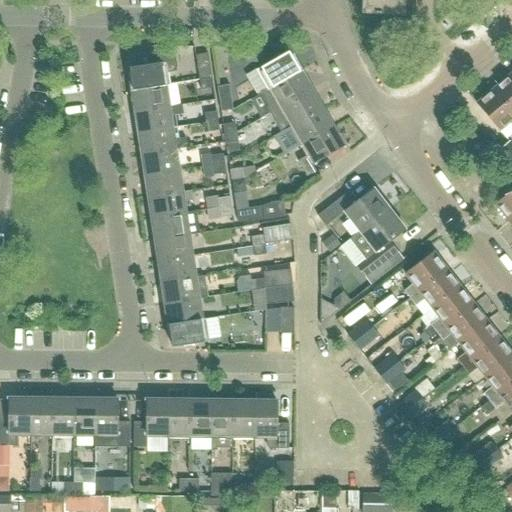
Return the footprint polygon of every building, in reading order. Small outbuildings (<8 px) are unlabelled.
[(361,0),(361,14),(404,16),(404,0),(361,0)] [(129,69),(133,91),(165,86),(169,85),(168,73),(174,72),(176,67),(174,51),(139,56),(141,67),(129,69)] [(261,94),(300,72),(289,52),(256,71),(257,71),(248,77),(258,95),(261,93),(261,94)] [(211,79),(207,54),(195,56),(199,81),(211,79)] [(270,114),(311,91),(300,72),(261,94),(268,106),(267,109),(270,114)] [(511,78),(510,76),(493,90),(511,111),(511,78)] [(213,88),(211,79),(199,81),(200,90),(213,88)] [(217,87),(219,100),(231,98),(229,85),(217,87)] [(165,86),(133,91),(136,112),(168,107),(165,86)] [(511,127),(511,111),(493,90),(476,104),(499,132),(509,123),(511,127)] [(289,128),(321,109),(311,91),(270,114),(281,132),(289,128)] [(233,110),(231,98),(219,100),(221,112),(233,110)] [(136,112),(139,134),(171,129),(169,116),(183,114),(181,105),(168,107),(136,112)] [(321,109),(289,128),(300,147),(332,128),(321,109)] [(204,114),(205,123),(218,121),(216,112),(204,114)] [(207,133),(219,131),(218,121),(205,123),(207,133)] [(235,123),(223,125),(224,135),(236,133),(235,123)] [(332,128),(300,147),(306,157),(298,162),(307,177),(316,172),(312,165),(343,147),(332,128)] [(139,134),(143,155),(175,150),(174,149),(187,148),(185,137),(173,139),(171,129),(139,134)] [(236,133),(224,135),(226,144),(238,143),(236,133)] [(511,169),(511,145),(510,142),(498,152),(511,169)] [(143,155),(146,176),(178,171),(175,150),(143,155)] [(210,157),(212,166),(224,164),(223,155),(210,157)] [(224,164),(212,166),(213,176),(226,174),(224,164)] [(242,169),(230,171),(231,181),(243,179),(242,169)] [(178,171),(146,176),(149,198),(181,193),(178,171)] [(360,233),(389,209),(373,189),(350,208),(342,198),(318,217),(325,227),(339,217),(344,213),(347,217),(360,232),(360,233)] [(149,198),(152,219),(184,214),(184,213),(183,202),(192,200),(191,191),(181,193),(149,198)] [(511,191),(496,204),(509,222),(511,219),(511,191)] [(217,199),(219,209),(231,207),(229,197),(217,199)] [(261,207),(236,211),(238,223),(263,219),(285,216),(283,201),(268,203),(261,207)] [(231,207),(219,209),(220,218),(232,216),(231,207)] [(406,230),(389,209),(360,233),(360,232),(350,240),(366,260),(357,267),(365,278),(389,259),(381,249),(406,230)] [(152,219),(156,240),(188,235),(199,233),(196,211),(184,213),(184,214),(152,219)] [(252,247),(265,245),(293,240),(290,224),(262,229),(263,235),(251,237),(252,247)] [(156,240),(159,262),(191,257),(188,235),(156,240)] [(265,245),(252,247),(254,256),(267,254),(265,245)] [(410,299),(447,270),(433,253),(406,274),(413,284),(404,291),(410,299)] [(159,262),(162,283),(194,278),(191,257),(159,262)] [(264,289),(292,286),(291,270),(263,273),(263,279),(251,280),(252,290),(264,289)] [(425,300),(432,309),(460,287),(447,270),(410,299),(416,307),(425,300)] [(162,283),(166,304),(198,299),(208,298),(204,276),(194,278),(162,283)] [(292,286),(264,289),(266,305),(294,302),(292,286)] [(436,333),(473,305),(460,287),(432,309),(439,318),(430,325),(436,333)] [(166,304),(169,326),(201,321),(198,299),(166,304)] [(459,343),(486,322),(473,305),(436,333),(443,341),(452,334),(459,343)] [(281,333),(294,333),(294,308),(282,308),(281,333)] [(201,321),(169,326),(172,348),(209,342),(206,320),(201,321)] [(353,343),(373,328),(367,320),(347,335),(353,343)] [(463,367),(500,339),(486,322),(459,343),(466,352),(451,364),(457,372),(463,368),(463,367)] [(373,328),(353,343),(360,351),(379,336),(373,328)] [(511,356),(511,354),(500,339),(463,367),(463,368),(469,375),(478,368),(485,377),(511,356)] [(380,377),(399,362),(393,354),(374,369),(380,377)] [(490,402),(511,384),(511,356),(485,377),(492,386),(483,393),(489,401),(490,402)] [(399,362),(380,377),(387,385),(405,370),(399,362)] [(511,411),(511,384),(490,402),(489,401),(481,407),(487,415),(493,411),(500,420),(511,411)] [(416,390),(399,404),(397,406),(403,413),(423,398),(416,390)] [(423,398),(403,413),(410,421),(429,406),(423,398)] [(31,437),(31,400),(9,400),(8,421),(0,421),(0,446),(18,446),(18,437),(31,437)] [(52,438),(53,400),(31,400),(31,437),(52,438)] [(74,438),(74,401),(53,400),(52,438),(74,438)] [(95,438),(96,401),(74,401),(74,438),(95,438)] [(130,448),(130,422),(118,422),(118,401),(96,401),(95,438),(108,438),(108,444),(111,447),(130,448)] [(168,439),(169,402),(146,401),(146,423),(134,422),(134,448),(146,448),(146,438),(168,439)] [(169,402),(168,439),(190,439),(190,402),(169,402)] [(190,439),(211,439),(212,402),(190,402),(190,439)] [(233,439),(234,402),(212,402),(211,439),(212,439),(212,448),(232,448),(232,439),(233,439)] [(233,439),(255,440),(255,402),(234,402),(233,439)] [(277,403),(255,402),(255,440),(266,440),(266,446),(269,449),(289,449),(289,424),(277,424),(277,403)] [(427,436),(433,444),(453,429),(446,421),(427,436)] [(453,429),(433,444),(440,452),(459,437),(453,429)] [(472,456),(478,464),(498,450),(492,441),(472,456)] [(498,450),(478,464),(484,472),(504,458),(498,450)] [(276,485),(292,485),(292,461),(276,461),(276,485)] [(30,492),(40,492),(40,479),(30,479),(30,492)] [(179,492),(189,493),(189,480),(179,480),(179,492)] [(199,480),(189,480),(189,493),(199,493),(199,480)] [(64,495),(73,495),(73,483),(64,483),(64,495)] [(83,483),(73,483),(73,495),(83,496),(83,483)] [(232,497),(233,485),(223,484),(223,497),(232,497)] [(254,485),(233,485),(232,497),(254,497),(254,485)] [(348,491),(348,492),(348,510),(359,510),(358,491),(348,491)] [(321,511),(335,511),(336,493),(321,493),(321,511)] [(395,511),(395,494),(362,494),(362,511),(395,511)] [(25,511),(26,499),(27,499),(27,495),(0,495),(0,511),(25,511)] [(96,511),(108,511),(109,498),(64,498),(64,511),(97,511),(96,511)] [(43,511),(43,499),(27,499),(26,499),(25,511),(43,511)] [(141,499),(141,510),(157,511),(158,500),(141,499)] [(45,511),(62,511),(62,501),(45,501),(45,511)] [(498,511),(490,501),(477,510),(478,511),(498,511)]
